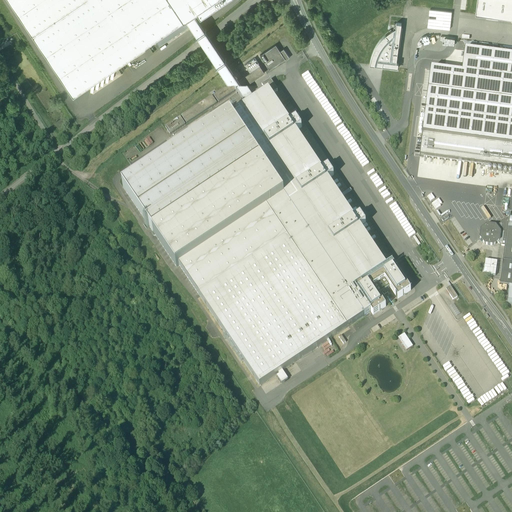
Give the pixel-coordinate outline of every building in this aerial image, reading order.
[(186,18),(194,12),(198,10),(201,15),(223,0),(8,0),(72,94),(91,81),(91,84),(94,84),(96,78),(96,80),(99,81),(101,75),(101,74),(101,77),(104,78),(105,72),(106,71),(106,74),(109,74),(110,68),(111,68),(111,70),(114,71),(115,65),(186,18)] [(511,0),(477,0),(475,15),(486,16),(498,18),(509,19),(511,19),(511,0)] [(194,12),(186,18),(196,32),(203,42),(231,85),(239,80),(210,37),(203,26),(194,12)] [(389,31),(386,34),(381,38),(378,43),(375,48),(373,53),(371,58),(370,64),(377,65),(377,66),(380,67),(380,65),(398,68),(398,63),(396,62),(397,60),(398,60),(398,57),(397,57),(397,55),(401,23),(396,23),(396,28),(392,30),(391,29),(389,30),(389,31)] [(276,44),(260,55),(270,69),(285,58),(286,60),(290,57),(285,51),(282,53),(276,44)] [(511,147),(511,56),(465,51),(462,74),(431,70),(423,136),(511,147)] [(255,58),(245,64),(250,72),(260,66),(260,65),(255,58)] [(260,66),(239,80),(244,86),(265,72),(260,66)] [(239,80),(231,85),(236,92),(244,86),(239,80)] [(270,81),(262,87),(262,88),(250,96),(254,101),(269,91),(272,96),(278,92),(270,81)] [(231,85),(214,96),(218,103),(236,92),(231,85)] [(250,96),(244,86),(236,92),(246,107),(254,101),(250,96)] [(386,267),(360,228),(366,224),(360,215),(354,219),(328,180),(334,176),(328,167),(322,171),(296,132),(302,128),(296,119),(290,123),(272,96),(269,91),(254,101),(246,107),(234,115),(230,117),(260,162),(261,162),(284,197),(179,267),(260,387),(279,375),(282,372),(371,313),(373,316),(386,307),(378,296),(382,293),(384,296),(388,294),(386,291),(390,288),(398,299),(411,291),(392,263),(386,267)] [(212,96),(181,117),(187,125),(217,104),(212,96)] [(230,108),(175,145),(179,151),(230,117),(234,115),(230,108)] [(230,117),(179,151),(175,154),(123,189),(153,234),(260,162),(230,117)] [(180,118),(165,128),(170,135),(185,125),(180,118)] [(511,147),(423,136),(420,157),(511,169),(511,147)] [(260,162),(153,234),(177,269),(179,267),(284,197),(261,162),(260,162)] [(511,190),(508,221),(505,246),(500,285),(509,286),(511,286),(511,190)] [(487,225),(481,230),(479,238),(485,245),(493,246),(498,243),(500,246),(505,246),(508,221),(505,220),(497,227),(496,226),(487,225)] [(421,244),(415,235),(412,237),(418,246),(421,244)] [(468,254),(476,264),(483,258),(475,248),(468,254)] [(451,288),(447,291),(453,300),(457,297),(451,288)] [(413,347),(404,334),(398,339),(406,351),(413,347)] [(288,381),(282,372),(279,375),(279,376),(277,378),(282,385),(288,381)]
